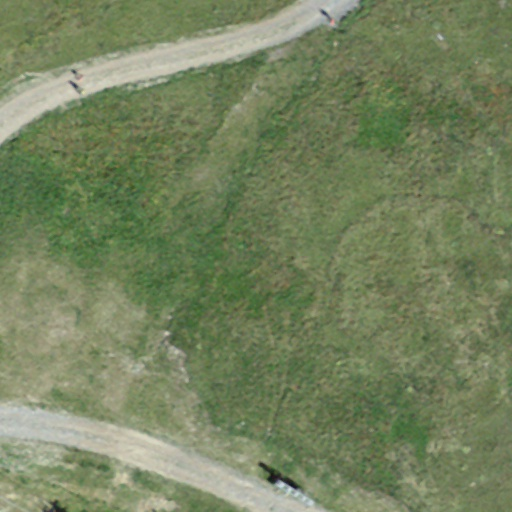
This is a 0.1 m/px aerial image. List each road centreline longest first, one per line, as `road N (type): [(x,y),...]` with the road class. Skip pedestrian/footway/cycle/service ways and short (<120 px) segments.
road 1 (track): [(324,0),(312,11),(105,71),(0,128)]
road 2 (track): [(0,419),(115,439),(288,511)]
